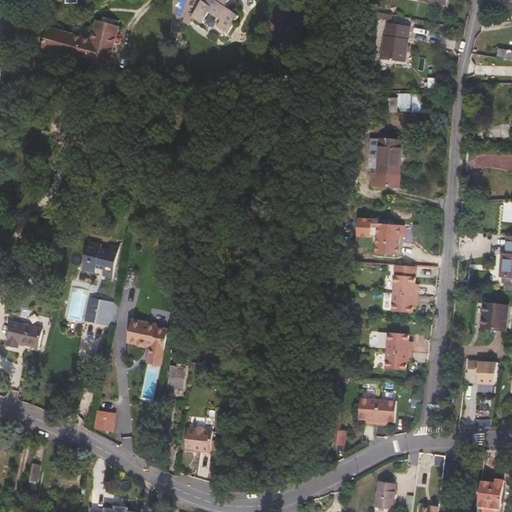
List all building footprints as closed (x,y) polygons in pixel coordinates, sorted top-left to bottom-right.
[(201,0),(202,0),(191,16),(201,23),(209,12),(221,20),(217,26),(228,33),(238,17),(225,8),(229,0),(201,0)] [(394,8),(378,5),(377,13),(377,19),(392,21),(394,8)] [(43,49),(104,66),(115,26),(97,21),(91,39),(78,35),(77,39),(71,37),(72,34),(52,29),(49,39),(46,39),(43,49)] [(169,64),(172,22),(166,21),(163,64),(169,64)] [(410,27),(387,23),(385,23),(381,59),(405,62),(410,27)] [(120,28),(115,26),(104,66),(109,67),(120,28)] [(511,60),(511,50),(498,48),(496,58),(498,58),(497,61),(502,62),(503,59),(511,60)] [(405,62),(381,59),(380,66),(404,70),(405,62)] [(169,64),(163,64),(160,64),(159,81),(168,81),(169,64)] [(446,88),(446,79),(428,79),(427,88),(446,88)] [(329,91),(348,91),(349,84),(329,84),(319,83),(309,83),(296,82),(295,89),(295,91),(305,92),(317,92),(329,91)] [(399,111),(427,111),(427,97),(399,97),(399,111)] [(173,100),(172,107),(185,109),(186,101),(173,100)] [(172,107),(169,124),(182,126),(185,109),(172,107)] [(77,147),(89,150),(94,124),(82,122),(77,147)] [(399,187),(403,141),(381,139),(378,172),(372,172),(371,185),(399,187)] [(134,158),(131,173),(142,175),(145,160),(134,158)] [(140,187),(142,175),(131,173),(129,185),(140,187)] [(396,224),(397,219),(366,217),(364,236),(384,238),(383,252),(405,254),(406,237),(410,238),(411,225),(396,224)] [(502,253),(500,277),(506,278),(506,282),(505,282),(504,285),(511,285),(511,236),(510,236),(508,254),(506,253),(502,253)] [(89,242),(82,269),(96,273),(97,268),(105,270),(104,275),(114,278),(121,247),(111,245),(109,250),(101,248),(102,245),(89,242)] [(415,286),(416,275),(416,266),(395,265),(394,292),(418,293),(419,286),(415,286)] [(136,272),(128,271),(126,285),(133,287),(136,272)] [(418,293),(394,292),(393,310),(414,312),(414,301),(418,301),(418,293)] [(87,321),(96,323),(99,310),(95,309),(97,298),(92,297),(87,321)] [(96,323),(108,325),(113,301),(97,298),(95,309),(99,310),(96,323)] [(108,325),(116,327),(120,303),(113,301),(108,325)] [(509,306),(484,303),(482,328),(506,331),(509,306)] [(359,308),(351,307),(350,316),(359,317),(359,308)] [(153,347),(151,354),(164,357),(169,329),(158,327),(149,326),(149,322),(134,319),(130,342),(153,347)] [(21,344),(40,348),(44,329),(13,321),(7,346),(19,349),(21,344)] [(357,322),(349,321),(348,334),(356,334),(357,322)] [(410,333),(389,332),(389,333),(379,332),(378,348),(388,349),(388,350),(412,351),(413,344),(409,344),(410,333)] [(412,351),(388,350),(387,369),(408,370),(408,359),(412,359),(412,351)] [(162,365),(164,357),(151,354),(150,362),(162,365)] [(478,362),(469,362),(469,372),(478,372),(478,382),(496,383),(496,361),(478,361),(478,362)] [(173,367),(170,387),(185,389),(187,369),(173,367)] [(378,424),(379,400),(361,399),(359,420),(370,420),(370,424),(378,424)] [(398,401),(379,400),(378,424),(385,425),(386,421),(396,422),(398,401)] [(99,411),(95,428),(105,430),(107,416),(108,416),(109,413),(99,411)] [(109,413),(108,416),(107,416),(105,430),(115,432),(117,418),(112,417),(113,413),(109,413)] [(188,427),(186,447),(202,449),(201,450),(211,451),(213,430),(206,429),(204,426),(199,426),(196,428),(188,427)] [(346,434),(338,433),(337,448),(345,449),(346,434)] [(42,465),(33,463),(30,480),(39,482),(42,465)] [(60,482),(71,484),(73,470),(63,468),(60,482)] [(79,471),(73,470),(71,484),(77,485),(79,471)] [(393,509),(396,484),(379,482),(376,507),(393,509)] [(505,482),(498,482),(497,485),(482,484),(482,492),(479,508),(502,511),(505,482)] [(413,511),(415,496),(407,495),(405,511),(413,511)]
